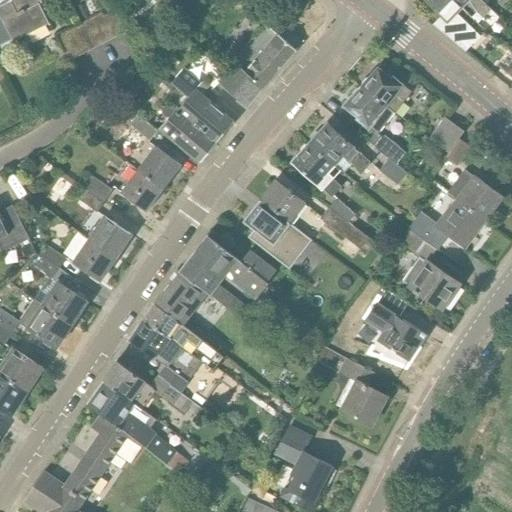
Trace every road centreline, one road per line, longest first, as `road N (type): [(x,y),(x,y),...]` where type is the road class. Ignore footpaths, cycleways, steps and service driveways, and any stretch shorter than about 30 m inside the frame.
road 1 (residential): [(370,8),(172,238),(0,498)]
road 2 (secondary): [(376,511),(433,400),(511,282)]
road 3 (tertiary): [(511,124),(370,8)]
road 4 (residential): [(0,159),(88,92),(114,61)]
